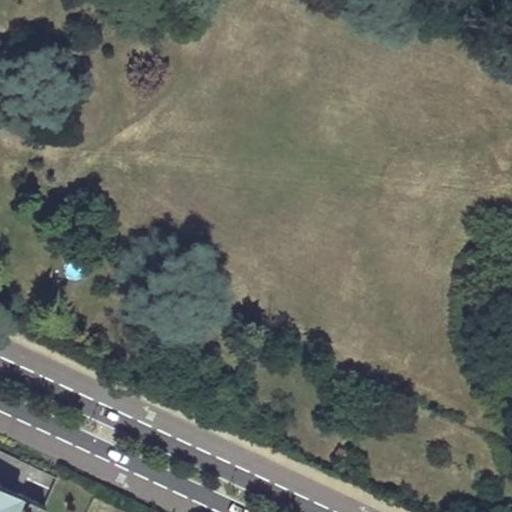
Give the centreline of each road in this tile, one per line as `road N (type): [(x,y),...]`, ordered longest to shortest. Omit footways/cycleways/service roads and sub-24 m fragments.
road 1 (tertiary): [(315,511),(0,364)]
road 2 (tertiary): [(0,400),(238,511)]
